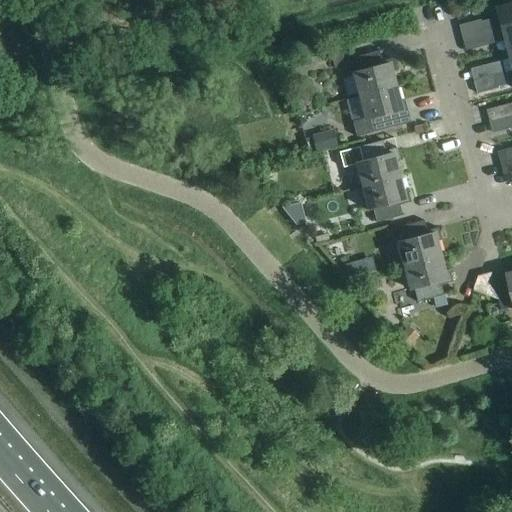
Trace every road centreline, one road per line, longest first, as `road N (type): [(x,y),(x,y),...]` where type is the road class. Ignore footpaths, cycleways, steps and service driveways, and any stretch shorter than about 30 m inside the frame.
road 1 (unclassified): [(30,0),(79,150),(222,217),(367,378),(410,385),(511,359)]
road 2 (residential): [(511,217),(491,222),(441,33)]
